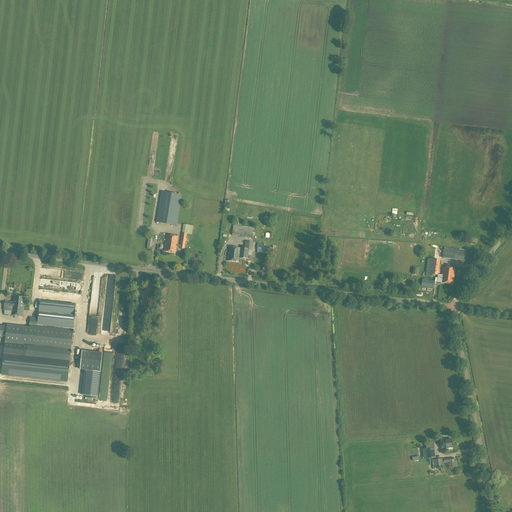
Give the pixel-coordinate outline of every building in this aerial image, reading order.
[(182,195),(161,191),(156,223),(176,226),(182,195)] [(191,235),(193,226),(183,224),(180,245),(177,245),(178,237),(167,235),(164,251),(175,253),(176,247),(180,248),(179,248),(187,249),(187,247),(185,246),(187,234),(191,235)] [(252,238),(254,228),(233,226),(232,236),(252,238)] [(245,250),(240,249),(239,258),(247,259),(248,250),(252,251),(253,244),(246,243),(245,250)] [(239,258),(240,249),(229,248),(227,261),(239,262),(239,258)] [(467,261),(468,252),(444,248),(442,258),(467,261)] [(438,276),(440,260),(427,259),(425,276),(435,277),(435,275),(438,276)] [(441,275),(440,280),(441,280),(441,283),(453,285),(455,269),(443,267),(442,275),(441,275)] [(434,288),(435,282),(422,280),(421,287),(434,288)] [(147,295),(153,296),(153,293),(154,293),(155,286),(147,285),(146,292),(147,293),(147,295)] [(154,296),(153,296),(147,295),(145,295),(144,306),(152,307),(154,296)] [(12,303),(11,311),(11,315),(23,317),(24,305),(23,305),(24,298),(14,297),(13,303),(12,303)] [(71,351),(75,310),(39,306),(38,318),(30,317),(29,328),(29,329),(24,328),(22,339),(28,340),(26,357),(69,362),(71,351)] [(19,346),(21,328),(5,326),(5,327),(0,326),(0,338),(4,339),(3,344),(19,346)] [(139,343),(139,339),(139,331),(129,331),(130,339),(134,339),(134,343),(139,343)] [(82,349),(80,367),(100,370),(102,351),(82,349)] [(84,372),(82,397),(97,398),(100,373),(84,372)] [(452,450),(452,448),(451,439),(440,440),(441,449),(445,449),(445,450),(452,450)] [(427,459),(435,458),(434,449),(426,450),(427,459)] [(453,458),(443,459),(444,463),(449,463),(450,466),(450,469),(455,469),(453,458)]
